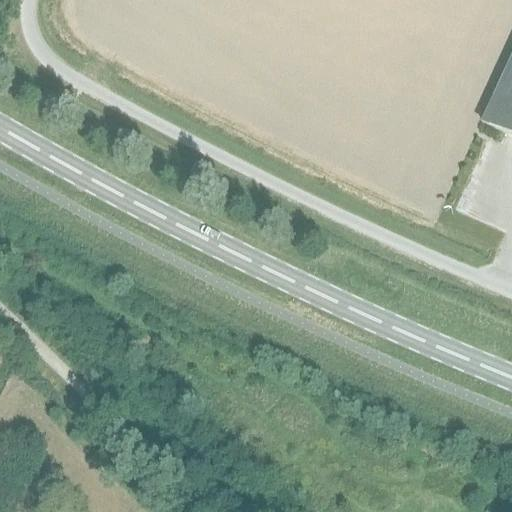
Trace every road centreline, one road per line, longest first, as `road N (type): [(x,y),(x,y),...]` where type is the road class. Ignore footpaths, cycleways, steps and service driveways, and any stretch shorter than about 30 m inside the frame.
road 1 (unclassified): [(511,285),(93,90),(33,44),(34,0)]
road 2 (secondary): [(511,375),(244,258),(0,131)]
road 3 (unknown): [(194,511),(0,322)]
